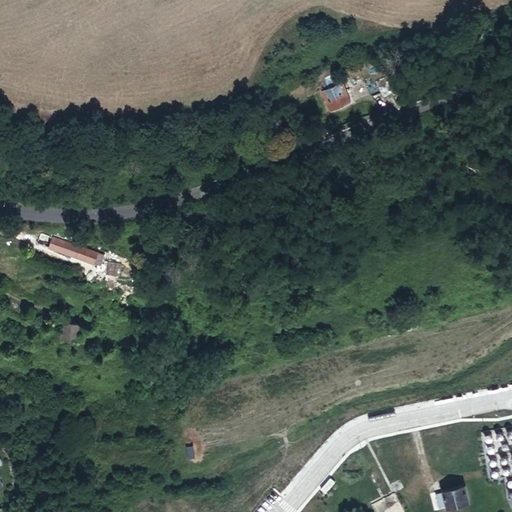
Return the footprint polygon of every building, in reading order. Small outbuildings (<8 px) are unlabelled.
[(386,100),(397,96),(390,78),(380,82),(386,100)] [(321,87),(325,95),(339,90),(335,81),(321,87)] [(333,114),(355,105),(347,86),(339,90),(325,95),(333,114)] [(40,244),(53,248),(57,238),(43,234),(40,244)] [(53,248),(100,263),(104,253),(57,238),(53,248)] [(114,276),(127,276),(127,262),(104,262),(104,273),(114,273),(114,276)] [(108,325),(131,326),(132,317),(108,316),(108,325)] [(68,338),(88,339),(89,327),(69,325),(68,338)] [(431,357),(459,351),(457,341),(429,347),(431,357)] [(471,500),(467,480),(443,486),(448,506),(471,500)]
